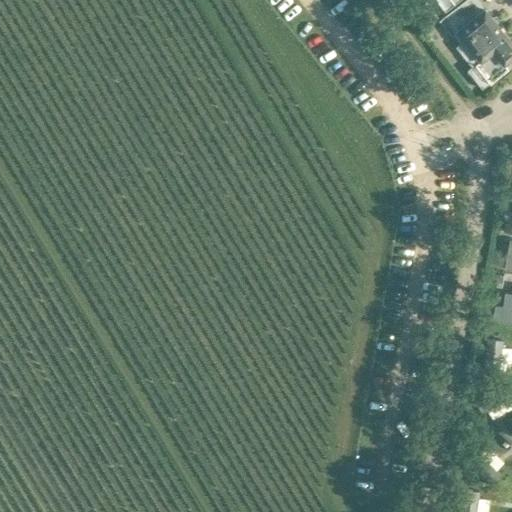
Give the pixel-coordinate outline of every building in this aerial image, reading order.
[(482,89),(490,83),(508,69),(504,64),(511,58),(511,43),(484,9),(465,25),(453,10),(440,21),(452,36),(457,32),(464,41),(456,47),(472,67),(467,71),(482,89)] [(495,305),(492,319),(511,322),(511,294),(505,293),(502,306),(495,305)] [(487,338),(484,370),(499,372),(499,371),(502,347),(503,340),(487,338)] [(502,383),(474,399),(481,413),(487,409),(509,397),(510,396),(502,383)] [(477,452),(466,463),(490,486),(501,474),(496,470),(478,452),(477,452)] [(464,489),(460,511),(476,511),(478,498),(479,491),(464,489)]
